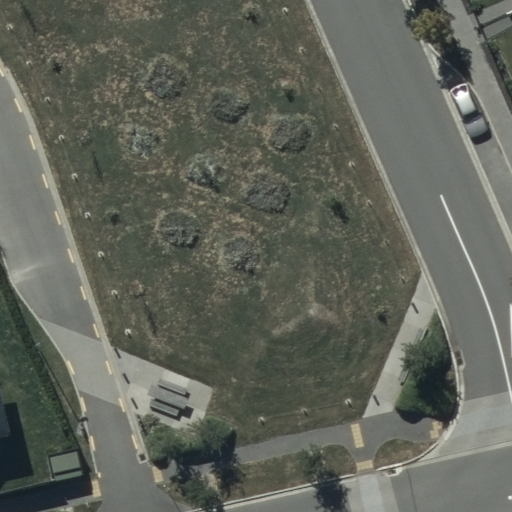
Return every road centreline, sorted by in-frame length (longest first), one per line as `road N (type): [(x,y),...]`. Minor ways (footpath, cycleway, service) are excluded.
road 1 (residential): [(354,0),(479,295),(511,412)]
road 2 (residential): [(135,511),(90,369),(0,151)]
road 3 (residential): [(511,486),(394,511)]
